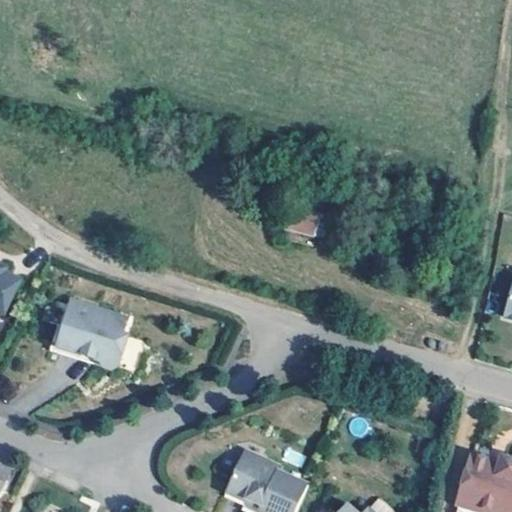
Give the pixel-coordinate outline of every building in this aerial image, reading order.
[(335,225),(305,217),(300,237),(329,245),(335,225)] [(0,325),(0,326),(18,288),(2,281),(4,276),(0,274),(0,325)] [(133,315),(76,298),(67,322),(61,344),(103,357),(107,363),(116,366),(122,363),(128,345),(124,344),(128,332),(133,315)] [(67,322),(61,320),(54,347),(107,363),(103,357),(61,344),(67,322)] [(132,333),(128,332),(124,344),(128,345),(132,333)] [(288,451),(255,436),(236,476),(255,485),(252,490),(267,496),(298,510),(317,470),(287,456),(288,451)] [(457,506),(476,511),(511,511),(511,459),(503,457),(500,464),(498,471),(488,468),(490,461),(471,455),(457,506)] [(500,464),(490,461),(488,468),(498,471),(500,464)] [(0,478),(8,482),(14,469),(0,462),(0,478)] [(234,481),(252,490),(255,485),(236,476),(234,481)] [(267,496),(252,490),(250,494),(265,501),(267,496)] [(364,509),(353,498),(339,511),(385,511),(373,500),(364,509)]
